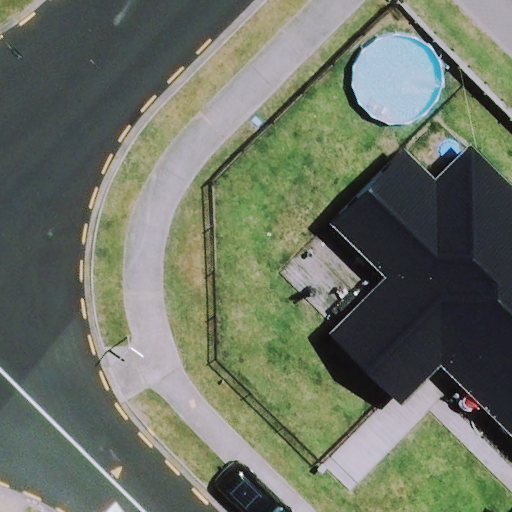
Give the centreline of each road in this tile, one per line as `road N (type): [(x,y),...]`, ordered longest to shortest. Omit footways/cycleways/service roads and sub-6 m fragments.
road 1 (residential): [(0,142),(143,0)]
road 2 (residential): [(0,376),(135,511)]
